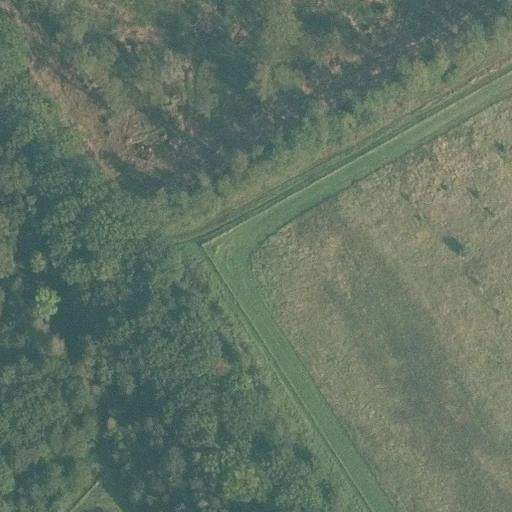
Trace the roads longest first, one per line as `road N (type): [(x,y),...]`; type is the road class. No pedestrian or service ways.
road 1 (unclassified): [(0,90),(275,511)]
road 2 (track): [(106,253),(192,241),(511,63)]
